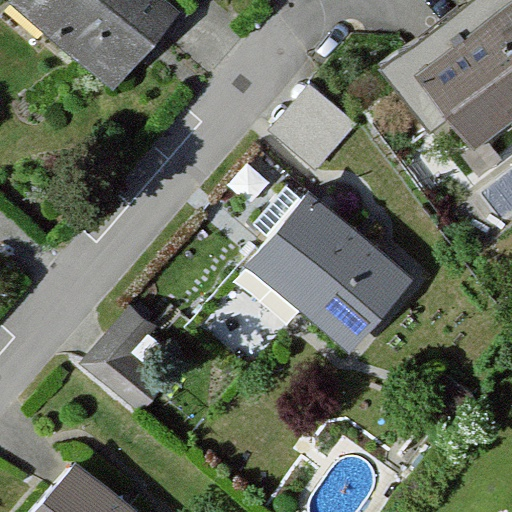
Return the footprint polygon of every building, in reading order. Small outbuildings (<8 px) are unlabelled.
[(186,8),(175,0),(10,0),(9,2),(116,92),(186,8)] [(511,0),(504,0),(418,64),(478,145),(511,119),(511,0)] [(359,120),(313,80),(274,124),(320,164),(359,120)] [(423,282),(311,192),(204,325),(252,362),(292,312),(357,364),(423,282)] [(140,511),(77,458),(31,511),(140,511)]
